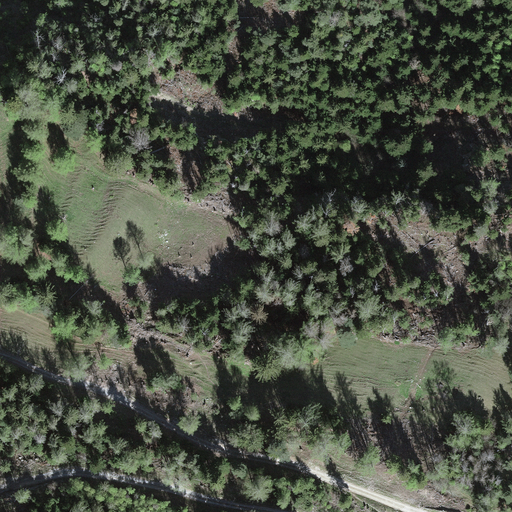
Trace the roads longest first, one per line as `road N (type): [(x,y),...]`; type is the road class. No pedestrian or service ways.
road 1 (track): [(421,511),(306,468),(207,444),(89,384),(0,351)]
road 2 (track): [(0,484),(47,472),(97,473),(274,511)]
